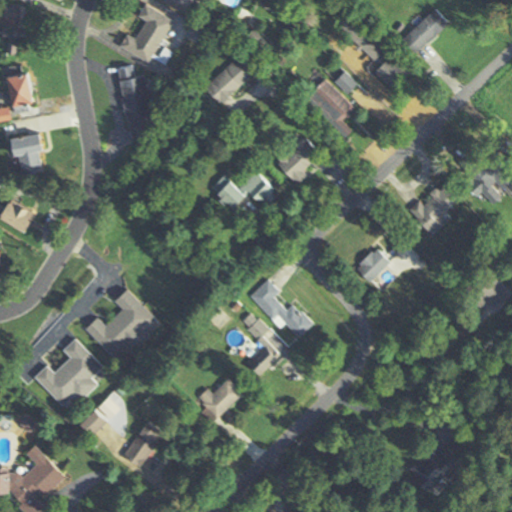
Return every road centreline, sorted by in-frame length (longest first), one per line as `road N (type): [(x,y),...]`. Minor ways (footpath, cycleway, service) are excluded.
road 1 (residential): [(511,50),(320,230),(320,266),(363,328),(358,361),(210,511)]
road 2 (residential): [(13,304),(51,269),(93,181),(79,40),(88,0)]
